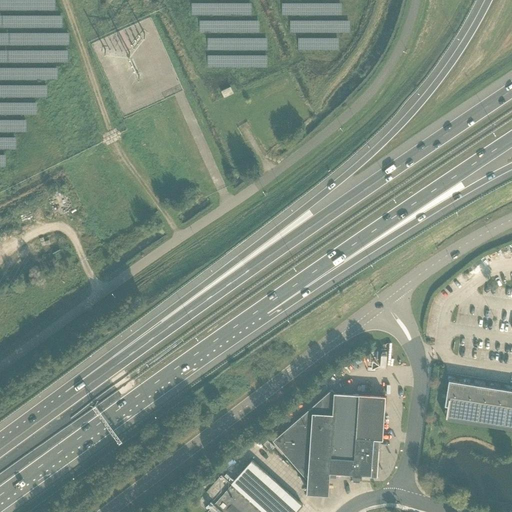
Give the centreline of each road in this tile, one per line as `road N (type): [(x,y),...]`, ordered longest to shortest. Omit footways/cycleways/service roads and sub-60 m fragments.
road 1 (motorway): [(488,0),(421,102),(339,182),(69,398)]
road 2 (unclassified): [(0,367),(346,116),(393,60),(416,0)]
road 3 (motorway): [(511,90),(69,398)]
road 4 (secondary): [(107,511),(375,307)]
road 5 (motorway): [(0,497),(260,309)]
road 6 (motorway): [(260,309),(511,139)]
road 7 (motorway): [(260,309),(511,166)]
road 8 (tertiary): [(402,497),(420,384),(412,346)]
road 9 (secondary): [(390,296),(511,219)]
